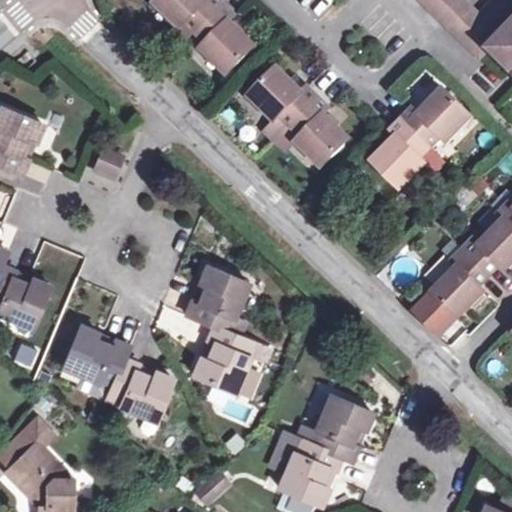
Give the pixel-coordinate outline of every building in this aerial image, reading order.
[(187,23),(197,34),(225,5),(219,0),(158,0),(155,3),(182,29),(187,23)] [(497,42),(511,26),(511,0),(493,0),(480,14),(465,0),(421,0),(480,58),(491,48),(497,42)] [(236,16),(225,5),(197,34),(207,44),(202,49),(228,75),(256,46),(231,21),(236,16)] [(180,30),(190,40),(197,34),(187,23),(182,29),(180,30)] [(511,26),(497,42),(506,51),(501,57),(511,68),(511,26)] [(202,49),(207,44),(197,34),(190,40),(200,51),(202,49)] [(497,42),(491,48),(501,57),(506,51),(497,42)] [(281,116),(292,126),(319,98),(308,87),(303,92),(278,67),(250,96),(276,121),(281,116)] [(414,109),(403,120),(432,148),(442,138),(447,143),(473,117),(445,89),(420,114),(414,109)] [(331,109),(319,98),(292,126),(302,136),(297,142),(323,168),(351,139),(325,114),(331,109)] [(0,126),(1,127),(9,109),(2,106),(0,110),(0,126)] [(29,139),(36,142),(44,124),(9,109),(1,127),(0,126),(0,163),(23,173),(29,159),(22,156),(29,139)] [(292,126),(281,116),(276,121),(267,131),(277,141),(292,126)] [(422,158),(432,148),(403,120),(393,131),(398,137),(373,162),(401,190),(427,164),(422,158)] [(302,136),(292,126),(277,141),(287,151),(297,142),(302,136)] [(22,156),(29,159),(36,142),(29,139),(22,156)] [(114,176),(123,156),(104,148),(96,168),(114,176)] [(502,217),(511,226),(511,204),(508,201),(497,212),(502,217)] [(511,226),(502,217),(478,242),(472,237),(462,248),(490,276),(500,266),(505,271),(511,264),(511,226)] [(480,286),(490,276),(462,248),(451,259),(456,265),(431,290),(459,318),(485,292),(480,286)] [(50,286),(32,278),(29,285),(12,278),(15,271),(1,265),(0,268),(0,305),(0,306),(0,313),(15,320),(17,313),(35,321),(50,286)] [(187,314),(215,326),(222,329),(239,336),(245,321),(235,317),(242,301),(235,298),(242,280),(207,265),(200,283),(207,286),(200,303),(193,300),(187,314)] [(29,285),(32,278),(15,271),(12,278),(29,285)] [(250,283),(242,280),(235,298),(242,301),(250,283)] [(207,286),(200,283),(193,300),(200,303),(207,286)] [(33,328),(35,321),(17,313),(15,320),(33,328)] [(108,397),(110,393),(125,358),(130,346),(116,340),(113,347),(96,340),(99,333),(81,325),(66,360),(84,368),(81,375),(98,382),(94,390),(108,397)] [(208,360),(202,357),(194,375),(229,390),(237,372),(244,374),(251,357),(244,354),(250,341),(239,336),(222,329),(215,326),(209,340),(216,343),(208,360)] [(113,347),(116,340),(99,333),(96,340),(113,347)] [(216,343),(209,340),(202,357),(208,360),(216,343)] [(244,354),(251,357),(251,356),(255,348),(257,344),(250,341),(244,354)] [(269,354),(255,348),(251,356),(266,363),(269,354)] [(174,379),(155,371),(153,378),(135,371),(138,364),(125,358),(110,393),(124,399),(121,406),(138,413),(141,406),(159,414),(174,379)] [(84,368),(66,360),(63,367),(81,375),(84,368)] [(153,378),(155,371),(138,364),(135,371),(153,378)] [(237,372),(229,390),(236,393),(244,374),(237,372)] [(107,400),(121,406),(124,399),(110,393),(108,397),(107,400)] [(331,415),(338,397),(331,394),(324,413),(331,415)] [(359,427),(366,430),(373,412),(338,397),(331,415),(324,413),(316,430),(323,433),(318,446),(342,457),(353,461),(358,447),(352,444),(359,427)] [(156,421),(159,414),(141,406),(138,413),(156,421)] [(73,479),(42,446),(54,435),(38,418),(0,454),(0,456),(11,468),(6,472),(40,507),(39,511),(72,511),(73,511),(73,479)] [(352,444),(358,447),(366,430),(359,427),(352,444)] [(323,433),(316,430),(311,443),(318,446),(323,433)] [(300,439),(294,453),(301,456),(307,442),(300,439)] [(321,506),(329,487),(322,485),(329,467),(336,470),(342,457),(318,446),(311,443),(307,442),(301,456),(294,453),(287,470),(294,473),(286,491),(321,506)] [(322,485),(329,487),(336,470),(329,467),(322,485)] [(279,488),(286,491),(294,473),(287,470),(279,488)] [(216,473),(194,492),(205,503),(227,483),(216,473)]
